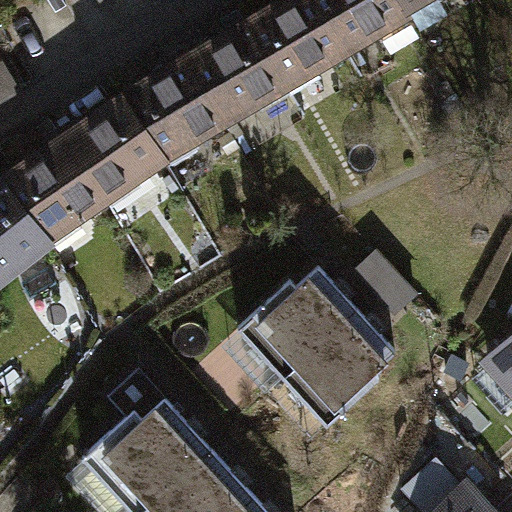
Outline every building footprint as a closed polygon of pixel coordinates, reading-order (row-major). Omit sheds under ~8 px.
[(278,0),(252,15),(297,91),(359,55),(326,0),(278,0)] [(326,0),(359,55),(412,24),(409,19),(397,0),(326,0)] [(397,0),(409,19),(441,0),(397,0)] [(183,56),(228,131),(297,91),(252,15),(183,56)] [(118,94),(168,167),(228,131),(183,56),(118,94)] [(8,60),(0,64),(0,104),(25,92),(8,60)] [(58,135),(108,208),(168,167),(118,94),(58,135)] [(0,178),(0,192),(46,250),(108,208),(58,135),(0,178)] [(0,287),(46,250),(0,192),(0,287)] [(369,305),(328,258),(268,309),(312,359),(369,305)] [(369,305),(312,359),(354,402),(410,349),(369,305)] [(511,315),(492,335),(511,356),(511,315)] [(80,451),(136,511),(212,451),(154,391),(80,451)] [(212,451),(136,511),(229,511),(252,493),(212,451)] [(511,511),(511,497),(471,457),(416,511),(511,511)] [(269,511),(252,493),(229,511),(269,511)]
